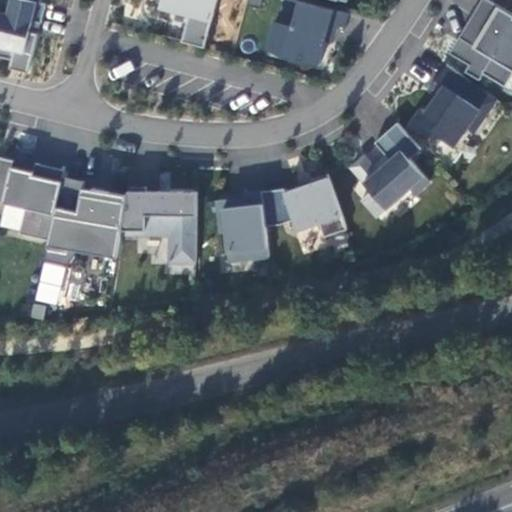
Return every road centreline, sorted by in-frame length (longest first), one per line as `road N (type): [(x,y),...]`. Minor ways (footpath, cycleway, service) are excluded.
road 1 (tertiary): [(0,432),(511,318)]
road 2 (residential): [(413,0),(333,101),(294,125),(188,132),(77,115)]
